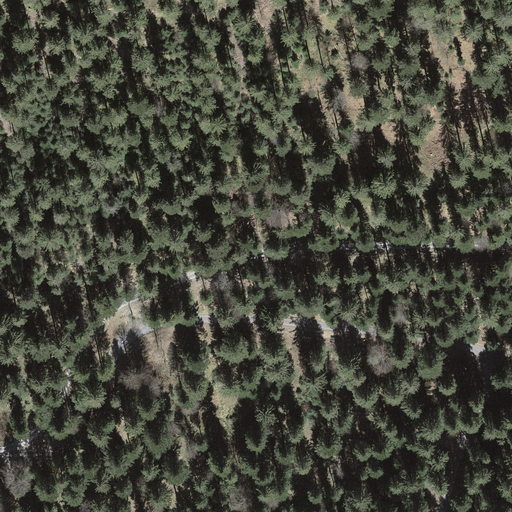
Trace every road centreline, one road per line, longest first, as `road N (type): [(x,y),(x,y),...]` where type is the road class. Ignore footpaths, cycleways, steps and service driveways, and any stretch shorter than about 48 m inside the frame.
road 1 (track): [(443,511),(493,377),(470,346),(374,330),(231,318),(133,332),(67,432),(38,449),(12,451)]
road 2 (track): [(511,243),(269,251),(128,299),(95,327),(42,429),(0,453)]
